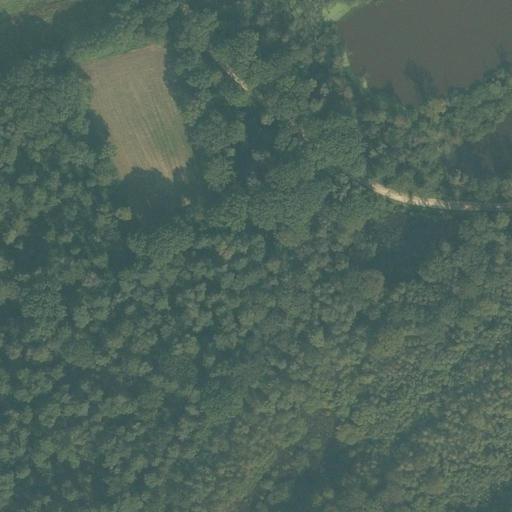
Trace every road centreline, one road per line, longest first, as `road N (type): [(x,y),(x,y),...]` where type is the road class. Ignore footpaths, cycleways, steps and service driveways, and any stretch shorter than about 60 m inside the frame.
road 1 (track): [(146,511),(247,337),(268,246),(340,165)]
road 2 (track): [(0,312),(340,165)]
road 3 (track): [(179,0),(194,33),(231,77),(340,165)]
road 4 (track): [(340,165),(420,202),(511,206)]
